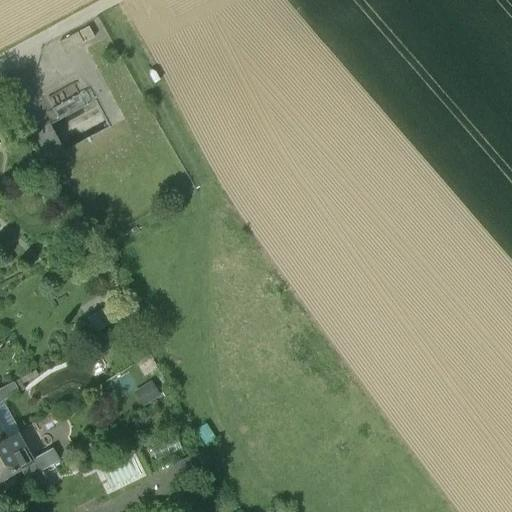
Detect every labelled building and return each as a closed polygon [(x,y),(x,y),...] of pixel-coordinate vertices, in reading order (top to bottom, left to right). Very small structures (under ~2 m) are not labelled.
[(13,383),(0,389),(0,402),(19,393),(13,383)] [(6,439),(0,441),(0,481),(23,469),(33,463),(31,461),(23,447),(19,449),(12,435),(6,439)] [(51,449),(31,461),(33,463),(23,469),(29,479),(58,461),(51,449)] [(195,455),(174,465),(185,486),(205,476),(195,455)] [(114,490),(143,472),(132,456),(103,474),(114,490)]
